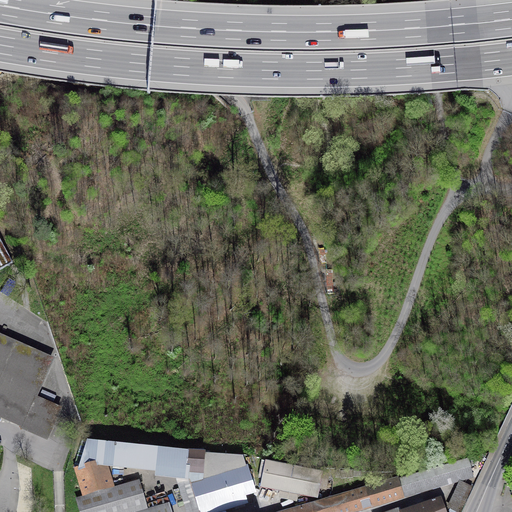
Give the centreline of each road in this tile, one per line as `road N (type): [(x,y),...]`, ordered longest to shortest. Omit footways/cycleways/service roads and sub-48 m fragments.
road 1 (motorway): [(511,19),(227,30),(0,5)]
road 2 (motorway): [(0,45),(277,71),(511,58)]
road 3 (track): [(437,0),(441,112),(451,163),(464,182)]
